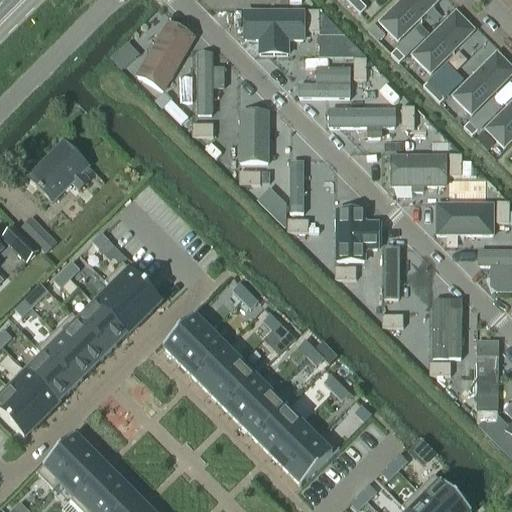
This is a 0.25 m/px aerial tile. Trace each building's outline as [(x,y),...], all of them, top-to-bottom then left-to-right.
[(352,9),(358,3),(354,0),(345,0),(344,2),(352,9)] [(440,1),(439,0),(403,0),(378,26),(396,45),(440,1)] [(359,17),(366,11),(358,3),(352,9),(359,17)] [(318,36),(318,62),(353,63),(353,62),(361,61),(365,61),(341,36),(318,13),(318,36)] [(303,36),(305,36),(315,36),(315,15),(303,15),(303,36)] [(411,59),(429,77),(473,33),(454,15),(411,59)] [(296,17),(243,16),(242,32),(296,33),(296,17)] [(194,44),(167,27),(131,83),(159,100),(194,44)] [(374,27),(367,34),(377,44),(384,38),(374,27)] [(275,60),(300,61),(300,49),(276,49),(275,60)] [(404,61),(396,52),(390,58),(398,66),(404,61)] [(511,76),(511,71),(496,56),(452,100),(471,118),(511,76)] [(212,60),(196,59),(195,120),(211,121),(212,60)] [(361,61),(353,62),(353,63),(353,84),(365,84),(365,61),(361,61)] [(436,93),(428,85),(422,90),(431,99),(436,93)] [(295,92),(295,106),(350,107),(350,92),(295,92)] [(444,101),(436,93),(431,99),(439,107),(444,101)] [(169,101),(160,110),(178,127),(186,119),(169,101)] [(511,104),(485,132),(503,151),(511,142),(511,104)] [(398,111),(398,133),(411,132),(411,111),(398,111)] [(395,116),(326,115),(326,132),(395,133),(395,116)] [(258,116),(242,116),(242,168),(258,168),(258,116)] [(477,134),(468,126),(463,131),(471,139),(477,134)] [(189,141),(210,141),(210,128),(189,128),(189,141)] [(483,134),(475,142),(486,153),(494,146),(483,134)] [(63,145),(42,165),(44,167),(29,183),(52,206),(71,187),(78,194),(88,183),(81,177),(88,170),(63,145)] [(446,181),(458,181),(458,159),(445,159),(446,181)] [(311,161),(293,161),(292,220),(310,221),(311,161)] [(442,163),(392,162),(392,193),(442,194),(442,163)] [(237,177),(236,189),(257,189),(257,177),(237,177)] [(480,183),(461,182),(461,206),(480,207),(480,189),(480,183)] [(506,207),(494,207),(494,228),(506,228),(506,207)] [(435,210),(434,241),(490,242),(490,210),(435,210)] [(365,216),(352,216),(352,267),(365,267),(365,216)] [(31,222),(19,233),(45,259),(57,248),(31,222)] [(285,225),(284,237),(305,238),(305,225),(285,225)] [(37,254),(12,229),(1,241),(25,266),(37,254)] [(101,237),(91,246),(98,253),(108,244),(101,237)] [(511,256),(478,256),(478,271),(511,271),(511,256)] [(72,266),(62,276),(69,283),(79,273),(72,266)] [(122,267),(104,285),(111,292),(111,291),(143,323),(161,305),(122,267)] [(332,272),(332,285),(353,285),(353,272),(332,272)] [(62,276),(53,285),(60,292),(69,283),(62,276)] [(396,283),(386,282),(386,304),(396,304),(396,283)] [(239,287),(232,294),(241,304),(248,297),(239,287)] [(111,292),(94,308),(125,339),(125,340),(125,341),(143,323),(111,291),(111,292)] [(33,296),(24,305),(31,312),(40,303),(33,296)] [(248,297),(241,304),(250,313),(257,306),(248,297)] [(24,305),(14,314),(21,321),(31,312),(24,305)] [(448,306),(431,305),(430,364),(447,364),(448,306)] [(78,324),(77,325),(108,356),(125,340),(125,339),(94,308),(78,324)] [(71,318),(54,335),(91,373),(108,356),(77,325),(78,324),(71,318)] [(269,318),(262,325),(271,334),(278,327),(269,318)] [(193,320),(162,351),(178,367),(209,336),(208,335),(193,320)] [(379,320),(379,333),(401,333),(401,320),(379,320)] [(278,327),(271,334),(281,344),(288,337),(278,327)] [(209,336),(178,367),(193,382),(228,348),(212,332),(208,335),(209,336)] [(3,334),(0,337),(0,349),(1,350),(10,341),(3,334)] [(54,335),(36,353),(39,356),(40,355),(74,390),(91,373),(54,335)] [(304,344),(297,351),(306,361),(313,354),(304,344)] [(228,348),(193,382),(208,397),(243,363),(228,348)] [(507,353),(479,353),(479,402),(507,402),(507,353)] [(313,354),(306,361),(316,370),(323,363),(313,354)] [(39,356),(23,372),(57,407),(58,406),(74,390),(40,355),(39,356)] [(243,363),(208,397),(224,413),(258,378),(243,363)] [(427,381),(448,381),(448,368),(427,368),(427,381)] [(23,372),(6,389),(41,425),(59,407),(58,406),(57,407),(23,372)] [(258,378),(224,413),(239,428),(273,393),(258,378)] [(330,379),(323,386),(332,396),(339,389),(330,379)] [(6,389),(0,395),(0,418),(23,442),(41,425),(6,389)] [(339,389),(332,396),(342,405),(349,398),(339,389)] [(273,393),(239,428),(254,443),(289,409),(273,393)] [(289,409),(254,443),(269,458),(304,424),(289,409)] [(361,410),(354,417),(363,426),(370,419),(361,410)] [(474,428),(495,428),(495,416),(474,416),(474,428)] [(304,424),(269,458),(285,474),(319,439),(318,439),(304,424)] [(319,439),(285,474),(301,490),(339,452),(322,435),(318,439),(319,439)] [(73,439),(35,476),(52,493),(59,486),(58,486),(89,455),(73,439)] [(420,442),(408,454),(412,458),(424,446),(420,442)] [(89,455),(58,486),(59,486),(73,500),(73,501),(105,470),(89,455)] [(400,458),(390,468),(397,475),(406,465),(400,458)] [(390,468),(381,477),(388,484),(397,475),(390,468)] [(73,500),(69,504),(70,505),(77,511),(93,511),(120,485),(105,470),(73,501),(73,500)] [(466,511),(433,479),(417,495),(434,511),(466,511)] [(123,511),(135,501),(120,485),(93,511),(123,511)] [(369,489),(359,498),(366,505),(376,496),(369,489)] [(434,511),(417,495),(401,510),(402,511),(434,511)] [(359,498),(350,508),(354,511),(359,511),(366,505),(359,498)] [(146,511),(135,501),(123,511),(146,511)]
